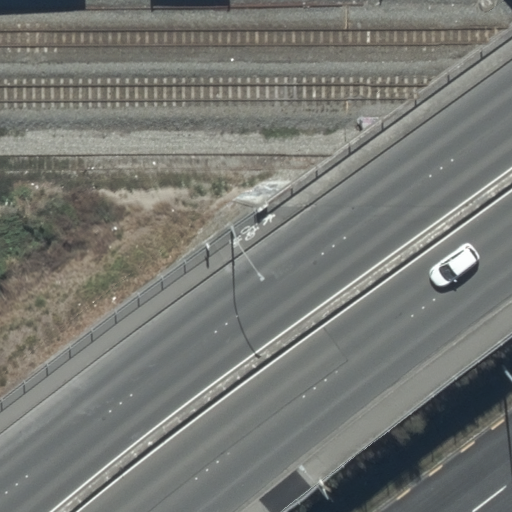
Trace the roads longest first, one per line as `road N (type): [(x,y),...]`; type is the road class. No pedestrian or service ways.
road 1 (primary): [(0,495),(511,107)]
road 2 (primary): [(511,233),(151,511)]
